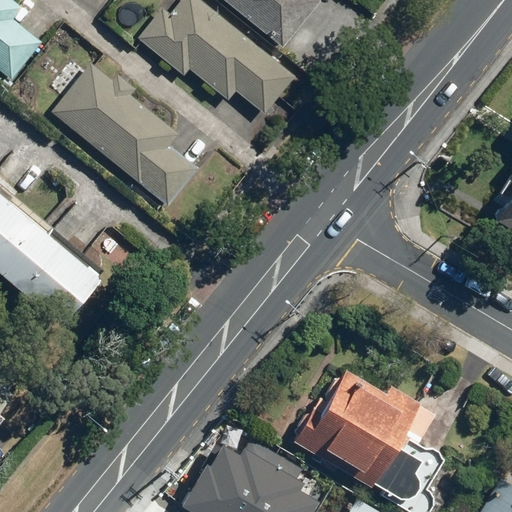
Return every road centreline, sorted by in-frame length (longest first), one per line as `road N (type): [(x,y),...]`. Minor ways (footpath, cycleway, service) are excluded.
road 1 (secondary): [(81,511),(320,217)]
road 2 (secondary): [(320,217),(499,0)]
road 3 (residential): [(320,217),(511,330)]
